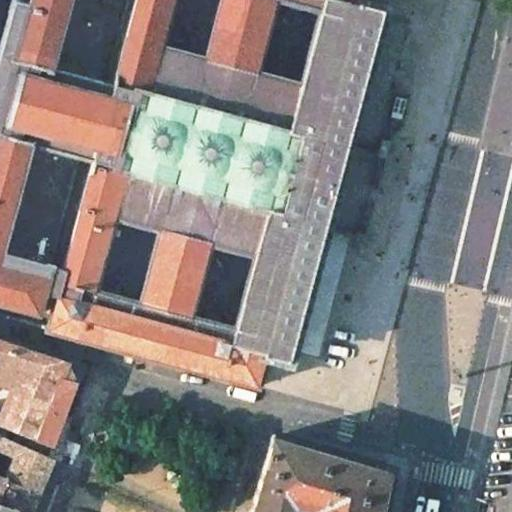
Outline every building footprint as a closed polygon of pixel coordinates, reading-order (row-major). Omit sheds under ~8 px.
[(41,295),(53,298),(47,328),(59,331),(233,380),(255,387),(263,356),(290,364),(294,350),(327,225),(337,186),(340,175),(348,145),(383,18),(386,7),(360,0),(27,0),(26,5),(13,1),(0,48),(0,302),(36,313),(41,295)] [(0,379),(14,383),(0,413),(0,424),(52,445),(63,414),(75,383),(75,382),(66,362),(37,353),(0,339),(0,379)] [(0,413),(14,383),(0,379),(0,413)] [(0,508),(14,511),(32,511),(40,495),(38,494),(52,458),(0,435),(0,508)] [(313,508),(312,511),(378,511),(386,471),(375,468),(373,467),(288,442),(271,437),(258,481),(256,489),(249,511),(248,511),(290,511),(292,504),(313,508)]
